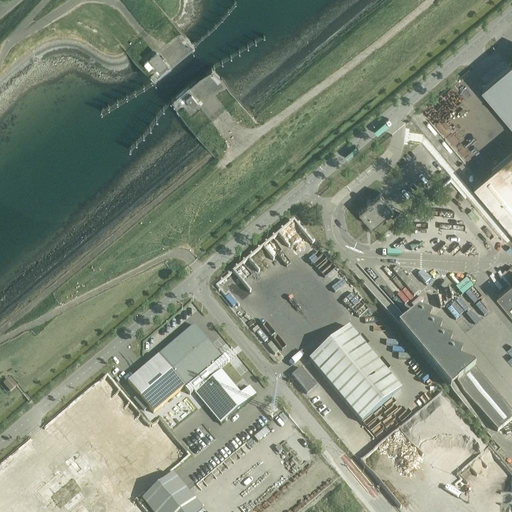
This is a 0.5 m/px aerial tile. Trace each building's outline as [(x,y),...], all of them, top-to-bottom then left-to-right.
[(164,48),(151,59),(163,73),(176,62),(164,48)] [(185,100),(192,108),(197,103),(191,95),(185,100)] [(511,157),(478,188),(511,229),(511,157)] [(392,208),(379,193),(371,200),(370,200),(369,199),(368,199),(367,200),(366,200),(366,201),(366,202),(365,202),(366,203),(366,204),(358,211),(371,227),(392,208)] [(397,267),(392,271),(413,296),(418,292),(397,267)] [(466,287),(476,280),(469,272),(460,279),(466,287)] [(511,281),(497,294),(511,312),(511,281)] [(497,432),(511,419),(511,414),(472,366),(459,361),(461,354),(448,349),(451,342),(438,337),(441,329),(428,325),(431,317),(416,312),(398,328),(450,390),(456,384),(497,432)] [(194,326),(127,383),(153,414),(189,383),(194,392),(201,387),(224,414),(254,394),(248,387),(238,391),(223,370),(228,366),(194,326)] [(309,361),(361,423),(400,390),(348,328),(309,361)] [(252,333),(277,362),(282,358),(257,329),(252,333)] [(315,388),(300,369),(291,377),(306,395),(315,388)] [(103,376),(57,412),(66,424),(76,415),(79,419),(86,414),(87,420),(92,421),(94,429),(89,433),(88,445),(84,448),(91,456),(105,444),(101,440),(103,425),(96,417),(103,415),(94,404),(95,399),(99,399),(98,406),(105,404),(107,389),(112,390),(113,392),(118,389),(116,383),(108,385),(106,377),(103,376)] [(424,386),(429,391),(435,384),(430,379),(424,386)] [(3,385),(9,392),(15,387),(9,380),(3,385)] [(143,448),(170,424),(161,413),(153,421),(129,395),(101,421),(107,427),(113,422),(120,429),(126,423),(129,426),(126,429),(143,448)] [(261,416),(246,428),(254,438),(269,425),(261,416)] [(265,429),(254,438),(257,443),(269,433),(265,429)] [(81,465),(81,464),(82,464),(82,463),(83,462),(83,461),(82,460),(82,459),(81,458),(80,457),(79,457),(78,457),(77,457),(76,458),(75,459),(75,460),(75,461),(75,462),(75,463),(76,464),(77,465),(78,465),(79,465),(80,465),(81,465)] [(457,470),(464,464),(459,457),(452,464),(457,470)] [(94,459),(88,464),(100,476),(106,471),(94,459)] [(70,485),(71,484),(83,474),(73,462),(59,473),(62,476),(70,485)] [(81,466),(80,468),(81,470),(82,472),(84,473),(86,472),(88,470),(88,468),(88,466),(86,465),(84,464),(82,465),(81,466)] [(70,485),(62,476),(61,478),(57,474),(48,481),(44,484),(44,485),(36,491),(46,504),(55,497),(68,511),(83,499),(71,484),(70,485)] [(173,474),(141,500),(150,511),(198,511),(202,509),(173,474)] [(440,491),(447,480),(440,475),(433,486),(440,491)] [(511,511),(511,500),(501,500),(501,511),(511,511)] [(92,511),(105,511),(106,511),(104,504),(97,502),(92,507),(92,511)]
